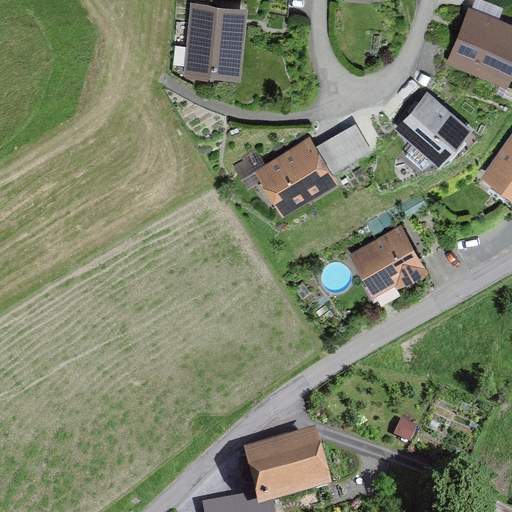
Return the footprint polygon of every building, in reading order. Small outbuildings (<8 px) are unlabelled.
[(283,14),(284,0),(251,0),(251,11),(283,14)] [(190,40),(190,43),(191,43),(189,75),(205,77),(206,68),(232,71),(238,10),(195,6),(192,40),(190,40)] [(511,25),(472,10),(452,62),(498,81),(511,44),(511,25)] [(400,126),(439,160),(466,130),(427,96),(400,126)] [(340,163),(384,135),(366,106),(321,134),(340,163)] [(511,139),(487,175),(511,192),(511,139)] [(260,171),(284,209),(332,180),(308,141),(260,171)] [(403,285),(400,280),(422,268),(400,229),(373,244),(371,240),(358,248),(361,251),(355,254),(371,282),(364,286),(373,302),(403,285)] [(273,511),(271,499),(326,485),(315,441),(245,461),(245,460),(241,461),(246,481),(256,478),(260,494),(220,501),(221,508),(207,510),(206,511),(273,511)]
